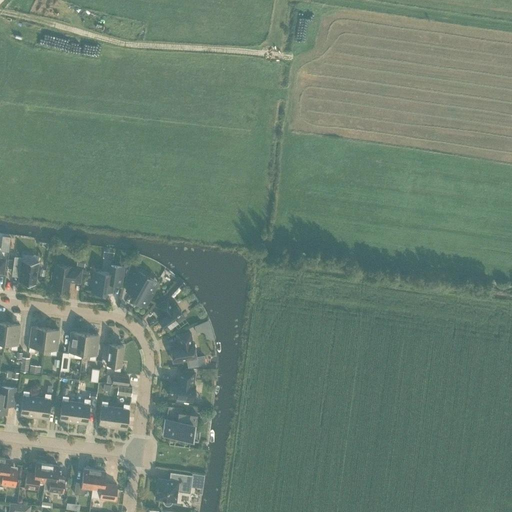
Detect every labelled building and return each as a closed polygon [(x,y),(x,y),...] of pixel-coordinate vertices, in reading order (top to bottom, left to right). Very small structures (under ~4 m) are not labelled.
[(46,41),(48,33),(40,31),(39,36),(44,38),(43,40),(46,41)] [(3,235),(1,249),(8,250),(10,236),(3,235)] [(14,255),(12,271),(19,272),(19,276),(18,281),(36,284),(39,261),(38,261),(38,255),(22,253),(22,257),(14,255)] [(144,306),(158,281),(146,274),(146,275),(137,271),(138,270),(137,269),(137,271),(134,269),(136,264),(130,261),(125,277),(129,279),(133,272),(135,274),(126,290),(126,291),(127,290),(135,295),(132,300),(133,300),(133,299),(144,305),(143,306),(144,306)] [(56,264),(53,286),(68,288),(69,281),(79,282),(81,269),(70,267),(71,266),(56,264)] [(121,282),(123,269),(110,267),(109,272),(95,270),(91,291),(105,293),(105,290),(111,291),(113,281),(121,282)] [(184,316),(175,304),(173,305),(167,297),(156,305),(160,311),(162,310),(163,312),(157,317),(166,329),(184,316)] [(20,324),(6,322),(3,342),(11,343),(11,348),(17,349),(20,324)] [(195,332),(204,330),(202,322),(193,324),(195,332)] [(35,347),(43,348),(45,328),(32,326),(28,351),(34,351),(35,347)] [(59,329),(45,328),(43,348),(51,349),(50,353),(56,354),(59,329)] [(60,369),(68,370),(70,356),(73,356),(74,352),(82,353),(84,333),(71,331),(68,352),(62,352),(60,369)] [(186,359),(188,367),(206,364),(204,354),(195,356),(193,342),(192,343),(190,332),(177,334),(178,342),(180,342),(180,345),(170,346),(173,361),(186,359)] [(98,334),(84,333),(82,353),(90,354),(89,359),(95,359),(98,334)] [(114,369),(120,370),(123,345),(109,344),(106,364),(114,365),(114,369)] [(26,367),(27,358),(20,357),(19,367),(26,367)] [(99,369),(92,368),(90,380),(97,381),(99,369)] [(175,401),(183,403),(184,398),(192,399),(194,384),(192,384),(194,371),(179,369),(178,382),(171,381),(169,396),(176,397),(175,401)] [(129,377),(113,374),(112,382),(128,384),(129,377)] [(0,413),(6,414),(7,409),(6,409),(8,398),(14,399),(15,387),(0,384),(0,413)] [(118,385),(117,393),(131,395),(132,387),(118,385)] [(34,416),(36,396),(28,395),(29,391),(23,390),(20,415),(34,416)] [(36,396),(34,416),(47,418),(51,393),(45,393),(44,397),(36,396)] [(73,422),(75,402),(68,400),(68,396),(62,395),(59,420),(73,422)] [(75,402),(73,422),(87,423),(90,399),(84,398),(83,403),(75,402)] [(112,427),(115,407),(107,406),(107,401),(102,400),(98,425),(112,427)] [(115,407),(112,427),(126,429),(129,404),(123,403),(123,408),(115,407)] [(166,403),(166,412),(173,413),(174,404),(166,403)] [(167,418),(165,434),(190,437),(193,413),(177,410),(176,419),(167,418)] [(0,456),(0,483),(14,486),(17,468),(9,467),(10,459),(4,458),(5,457),(0,456)] [(38,482),(44,483),(47,463),(41,462),(41,463),(35,462),(34,476),(26,475),(24,487),(37,489),(38,482)] [(47,463),(44,483),(43,490),(54,491),(62,492),(64,480),(56,479),(57,465),(52,464),(47,463)] [(92,489),(94,469),(89,468),(89,469),(83,468),(81,482),(75,481),(74,493),(83,495),(86,488),(92,489)] [(100,470),(94,469),(91,496),(115,500),(117,484),(104,482),(105,471),(100,470)] [(172,501),(172,500),(175,501),(176,490),(189,492),(191,475),(170,472),(169,480),(158,478),(155,498),(163,499),(163,500),(163,502),(165,504),(168,505),(170,503),(172,501)] [(29,511),(30,505),(10,502),(9,511),(29,511)]
